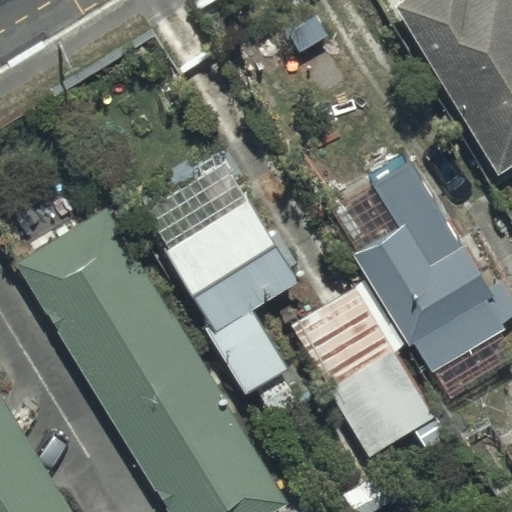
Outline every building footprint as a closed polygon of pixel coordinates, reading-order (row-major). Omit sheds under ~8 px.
[(389,0),(487,161),(511,145),(511,3),(510,0),(389,0)] [(315,34),(284,52),(314,102),(345,83),(315,34)] [(287,269),(212,149),(132,198),(206,316),(196,323),(235,385),(276,360),(238,299),(287,269)] [(102,195),(5,254),(162,511),(257,511),(256,510),(284,493),(102,195)] [(430,196),(343,246),(412,365),(511,307),(492,274),(480,281),(430,196)] [(348,277),(281,316),(356,446),(423,407),(348,277)] [(71,511),(0,399),(0,511),(71,511)]
